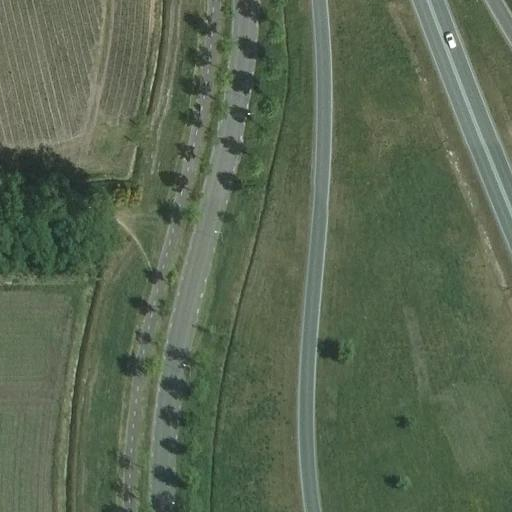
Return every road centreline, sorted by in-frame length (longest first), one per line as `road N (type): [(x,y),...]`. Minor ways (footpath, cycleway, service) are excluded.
road 1 (tertiary): [(160,511),(179,333),(240,81),(246,0)]
road 2 (trunk): [(318,0),(324,112),(304,424),(313,511)]
road 3 (trunk): [(511,214),(428,0)]
